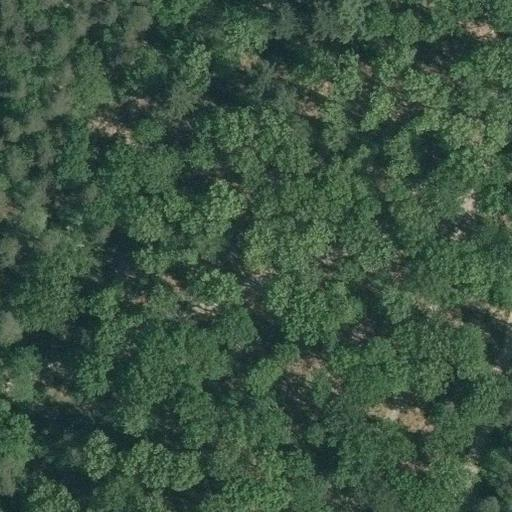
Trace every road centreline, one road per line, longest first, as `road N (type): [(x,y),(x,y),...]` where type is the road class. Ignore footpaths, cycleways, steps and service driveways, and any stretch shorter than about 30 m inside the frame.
road 1 (track): [(0,396),(453,215)]
road 2 (track): [(349,511),(453,215)]
road 3 (track): [(463,511),(511,339)]
